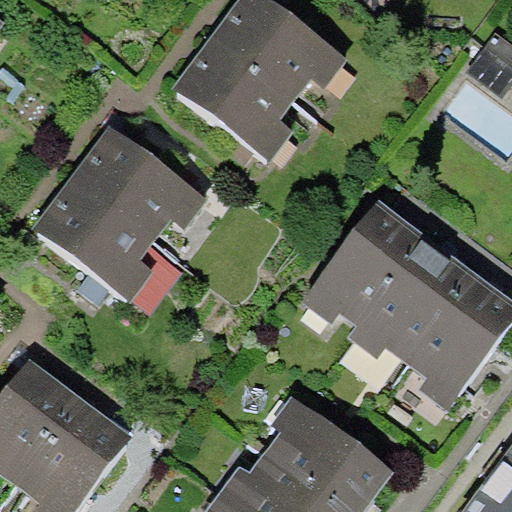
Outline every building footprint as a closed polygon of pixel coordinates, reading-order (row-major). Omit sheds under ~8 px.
[(347,63),(255,0),(242,0),(209,45),(292,107),(311,85),(325,94),(347,63)] [(511,53),(495,40),(467,76),(501,102),(511,87),(511,53)] [(292,107),(209,45),(171,95),(267,167),(292,134),(279,125),(292,107)] [(181,234),(204,205),(108,131),(68,185),(153,245),(167,223),(181,234)] [(153,245),(68,185),(32,235),(130,306),(148,280),(137,267),(153,245)] [(424,241),(377,205),(298,304),(329,329),(338,318),(354,331),(424,241)] [(424,241),(354,331),(344,343),(351,349),(377,370),(386,359),(406,372),(475,280),(424,241)] [(511,325),(511,306),(475,280),(406,372),(425,386),(420,393),(447,413),(511,325)] [(77,400),(25,362),(0,394),(0,479),(11,489),(77,400)] [(79,511),(132,441),(77,400),(11,489),(38,508),(35,511),(79,511)] [(277,437),(265,453),(343,511),(364,511),(390,478),(287,401),(266,429),(277,437)] [(511,511),(511,452),(466,511),(511,511)] [(237,472),(220,495),(242,511),(343,511),(265,453),(244,477),(237,472)] [(242,511),(220,495),(205,511),(242,511)]
